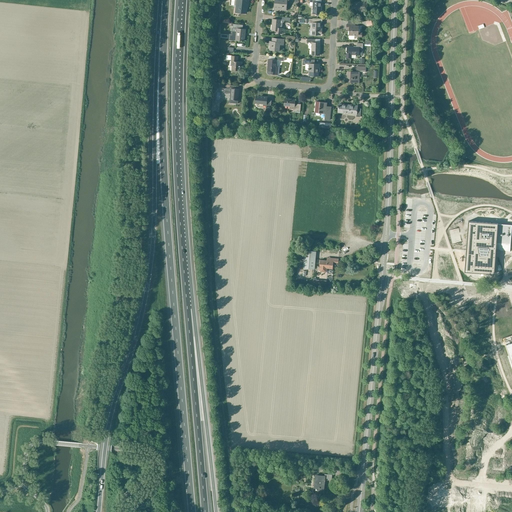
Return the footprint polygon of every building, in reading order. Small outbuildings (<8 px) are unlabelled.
[(237,0),(236,13),(244,14),(246,3),(248,4),(248,0),(237,0)] [(289,2),(288,0),(280,0),(280,1),(275,0),(274,0),(273,10),(286,11),(287,2),(289,2)] [(316,2),(316,0),(309,0),(310,2),(313,3),(313,14),(316,14),(316,15),(317,16),(319,16),(320,15),(320,14),(321,14),(321,3),(316,2)] [(369,3),(369,0),(361,0),(361,2),(351,2),(351,10),(364,10),(365,2),(369,3)] [(272,19),(271,30),(275,31),(275,33),(282,34),(283,28),(280,28),(281,20),(272,19)] [(322,29),(320,29),(321,23),(318,23),(318,19),(309,19),(309,23),(312,23),(312,35),(320,35),(320,34),(322,34),(322,29)] [(235,40),(244,41),(245,29),(242,29),(243,25),(233,24),(232,35),(236,35),(235,40)] [(346,24),(346,28),(349,29),(349,35),(349,39),(354,39),(354,37),(362,37),(362,33),(358,32),(358,26),(353,26),(353,25),(346,24)] [(283,45),(284,39),(272,38),(272,42),(270,42),(269,50),(279,51),(279,45),(283,45)] [(311,55),(320,55),(320,43),(315,43),(315,39),(307,39),(307,43),(312,43),(311,55)] [(347,47),(346,58),(351,58),(351,54),(359,55),(359,51),(362,51),(363,44),(356,43),(356,47),(347,47)] [(238,56),(232,56),(232,55),(226,55),(226,59),(231,60),(231,66),(228,65),(228,70),(231,70),(240,71),(240,66),(241,66),(242,62),(237,62),(238,56)] [(282,61),(283,61),(284,58),(275,57),(274,60),(268,59),(267,72),(267,73),(268,74),(269,75),(270,75),(271,74),(277,75),(278,75),(279,67),(276,66),(277,61),(282,61)] [(308,76),(319,76),(319,64),(314,64),(314,60),(305,60),(303,60),(303,63),(304,63),(304,64),(309,64),(308,76)] [(348,72),(347,82),(359,82),(359,72),(361,72),(361,70),(365,70),(365,67),(356,66),(356,72),(348,72)] [(224,88),(223,92),(231,93),(230,100),(230,103),(238,104),(238,100),(239,89),(236,89),(236,85),(231,85),(231,84),(224,84),(224,85),(224,88)] [(255,96),(255,103),(263,104),(263,106),(266,106),(266,111),(270,112),(271,101),(267,100),(267,97),(255,96)] [(291,109),(300,110),(301,104),(295,104),(295,100),(285,99),(284,106),(291,107),(291,109)] [(325,120),(329,120),(330,110),(326,109),(327,103),(316,102),(315,112),(316,112),(316,115),(319,116),(320,115),(320,113),(325,113),(325,120)] [(358,106),(346,105),(338,104),(337,113),(345,113),(357,115),(356,117),(360,117),(361,109),(357,109),(358,106)] [(466,253),(464,272),(494,274),(494,273),(496,249),(498,250),(501,251),(510,251),(510,246),(511,225),(498,224),(498,223),(490,222),(468,221),(466,250),(468,250),(468,253),(466,253)] [(303,268),(315,269),(316,251),(305,250),(303,268)] [(327,268),(332,268),(333,264),(338,265),(339,258),(327,257),(327,260),(320,260),(319,267),(319,270),(320,271),(325,272),(326,271),(327,268)] [(511,328),(511,334),(503,338),(506,344),(511,362),(511,326),(511,327),(511,328)] [(332,480),(332,474),(325,474),(324,476),(315,475),(314,492),(323,493),(324,485),(325,481),(325,480),(332,480)]
